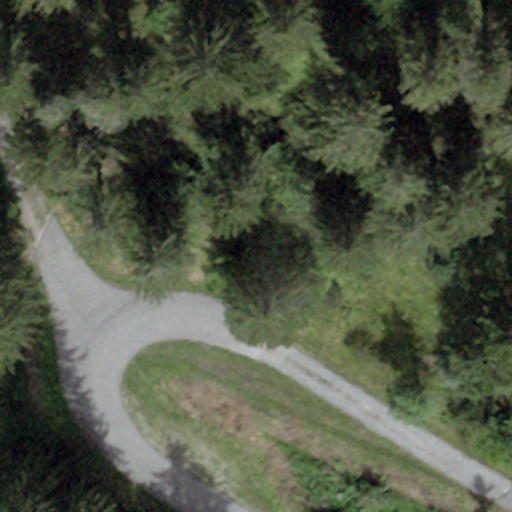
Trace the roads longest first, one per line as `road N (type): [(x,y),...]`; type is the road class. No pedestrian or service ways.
road 1 (unclassified): [(227,511),(153,475),(122,447),(90,389),(102,344),(161,314),(224,320)]
road 2 (track): [(224,320),(511,494)]
